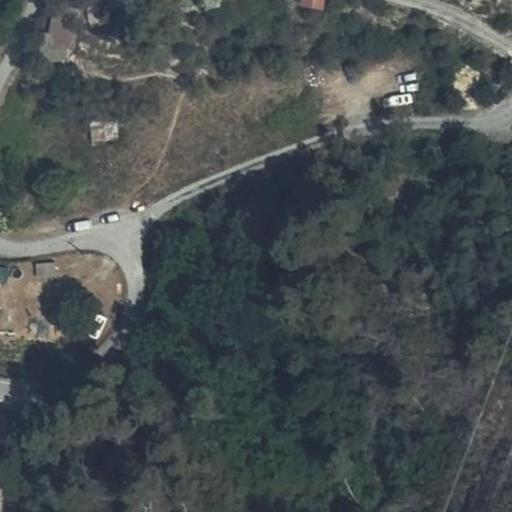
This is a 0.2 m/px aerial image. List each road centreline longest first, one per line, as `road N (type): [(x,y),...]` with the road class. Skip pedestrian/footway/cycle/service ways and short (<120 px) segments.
road 1 (unknown): [(0,251),(138,242),(198,203),(254,182),(485,149),(503,139),(511,117)]
road 2 (unknown): [(511,106),(497,71),(421,0)]
